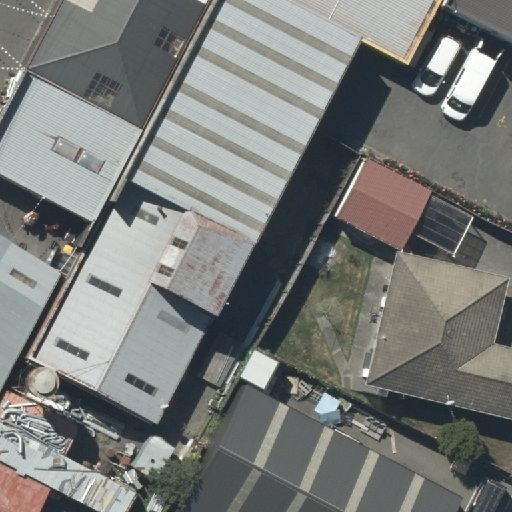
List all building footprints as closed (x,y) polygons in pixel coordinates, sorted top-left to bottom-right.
[(41,0),(0,79),(0,162),(83,206),(189,0),(41,0)] [(301,0),(189,0),(83,206),(24,363),(152,430),(345,26),(301,0)] [(301,0),(345,26),(395,50),(422,0),(301,0)] [(511,0),(456,0),(511,29),(511,0)] [(423,182),(360,149),(330,206),(394,239),(423,182)] [(0,367),(63,252),(0,218),(0,367)] [(331,239),(315,232),(304,256),(320,263),(331,239)] [(500,266),(389,241),(358,373),(511,408),(511,340),(484,334),(500,266)] [(442,511),(456,486),(232,368),(166,492),(203,511),(442,511)] [(27,511),(43,481),(0,459),(0,511),(27,511)]
